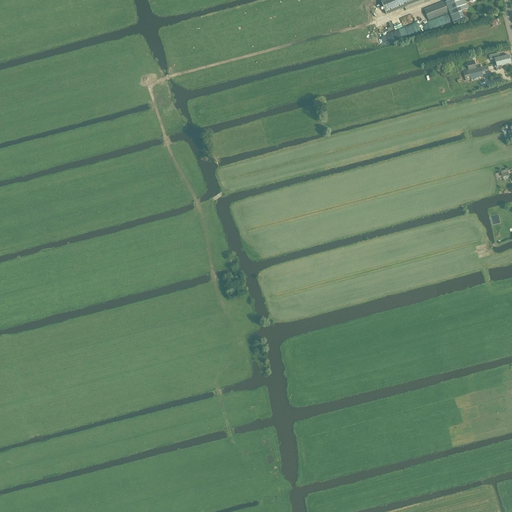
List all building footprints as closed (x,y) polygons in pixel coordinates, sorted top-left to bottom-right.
[(380,0),(386,15),(405,8),(406,10),(432,0),(380,0)] [(428,21),(449,13),(454,10),(450,0),(445,2),(424,10),(428,21)] [(461,0),(451,0),(450,0),(454,10),(449,12),(449,13),(453,25),(464,20),(461,12),(465,10),(461,0)] [(498,53),(489,56),(490,60),(494,59),(495,63),(510,59),(509,55),(499,58),(499,57),(498,53)] [(510,59),(495,63),(496,67),(497,71),(501,70),(501,66),(505,65),(506,67),(507,67),(509,67),(509,66),(509,64),(511,63),(510,59)] [(468,70),(476,68),(474,61),(466,63),(468,70)] [(476,69),(476,68),(468,70),(468,71),(463,72),(465,81),(483,76),(482,72),(488,71),(487,66),(476,69)]
